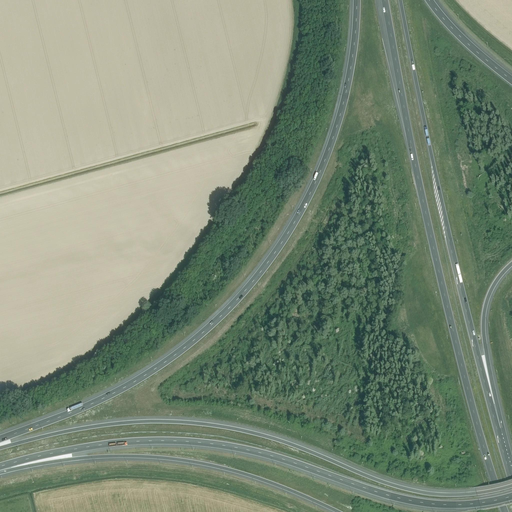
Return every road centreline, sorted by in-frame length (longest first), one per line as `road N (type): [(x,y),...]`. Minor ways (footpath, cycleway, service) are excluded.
road 1 (motorway): [(356,0),(330,146),(300,212),(259,273),(202,332),(137,380),(0,438)]
road 2 (trunk): [(383,0),(439,276),(504,511)]
road 3 (motorway): [(511,485),(427,493),(259,434),(200,423),(106,424),(0,448)]
road 4 (motorway): [(0,466),(89,446),(180,441),(250,450),(420,502),(511,496)]
road 5 (motorway): [(0,467),(172,458),(246,474),(337,511)]
road 6 (trunk): [(496,429),(418,93)]
road 7 (track): [(266,117),(0,190)]
road 8 (motorway): [(496,429),(482,321),(493,284),(511,263)]
